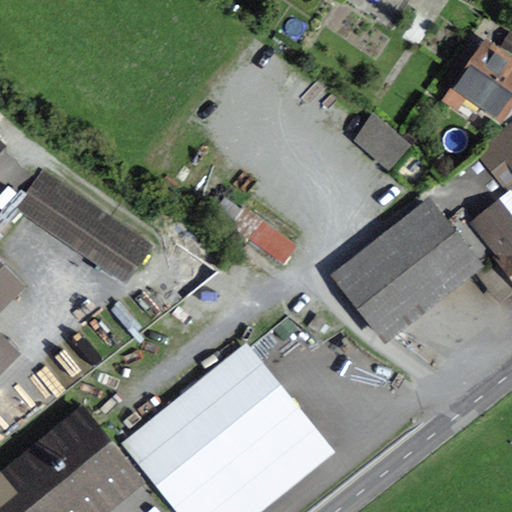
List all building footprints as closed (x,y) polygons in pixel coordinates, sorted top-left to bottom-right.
[(511,91),(511,69),(485,50),(449,101),(470,116),(483,97),(500,109),(511,91)] [(374,113),(352,140),(391,171),(413,144),(374,113)] [(429,206),(443,224),(471,260),(491,244),(511,272),(511,124),(476,152),(479,155),(477,156),(476,155),(420,198),(427,208),(429,206)] [(43,176),(26,201),(128,272),(147,248),(43,176)] [(380,332),(471,260),(443,224),(429,206),(427,208),(338,278),(380,332)] [(249,243),(286,266),(299,244),(263,222),(249,243)] [(511,279),(498,264),(480,280),(501,304),(511,294),(511,279)] [(0,297),(13,284),(0,270),(0,366),(12,355),(0,343),(0,297)] [(317,315),(308,327),(318,333),(326,322),(317,315)] [(245,350),(129,445),(183,511),(204,511),(308,428),(245,350)] [(82,412),(0,478),(0,511),(92,511),(136,477),(82,412)]
